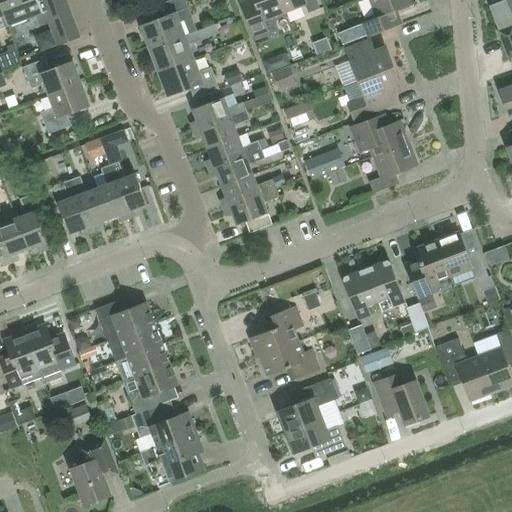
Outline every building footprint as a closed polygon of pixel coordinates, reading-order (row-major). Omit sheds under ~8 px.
[(0,0),(0,2),(9,27),(41,15),(35,0),(0,0)] [(45,0),(42,1),(54,35),(77,27),(66,0),(45,0)] [(142,26),(150,49),(184,36),(179,21),(191,17),(184,0),(170,0),(158,5),(162,18),(142,26)] [(252,36),(267,31),(263,21),(283,13),(278,0),(254,0),(257,7),(243,13),(252,36)] [(278,0),(283,13),(303,5),(307,15),(319,10),(314,0),(278,0)] [(369,0),(376,18),(362,23),(368,37),(393,27),(388,14),(411,5),(410,2),(412,0),(369,0)] [(0,2),(0,29),(1,29),(1,30),(9,27),(0,2)] [(150,49),(159,72),(193,59),(187,45),(218,33),(215,25),(184,36),(150,49)] [(509,63),(511,63),(511,62),(511,25),(497,31),(509,63)] [(81,39),(77,27),(54,35),(59,47),(81,39)] [(351,61),(359,80),(392,68),(384,48),(374,52),(370,40),(348,49),(353,60),(351,61)] [(279,70),(275,58),(263,62),(267,74),(279,70)] [(198,72),(193,59),(159,72),(168,96),(189,88),(194,100),(219,91),(210,67),(198,72)] [(46,84),(50,96),(82,85),(73,63),(51,71),(47,60),(25,68),(32,90),(46,84)] [(279,92),(296,85),(288,67),(272,74),(279,92)] [(359,80),(365,96),(346,104),(352,122),(373,114),(373,112),(395,103),(391,93),(400,89),(392,68),(359,80)] [(90,107),(82,85),(50,96),(55,108),(41,113),(49,134),(72,126),(68,115),(90,107)] [(255,100),(245,104),(248,111),(271,102),(265,87),(252,92),(255,100)] [(510,117),(511,115),(511,87),(500,92),(510,117)] [(191,122),(194,131),(247,111),(244,102),(228,107),(224,97),(193,109),(197,120),(191,122)] [(308,101),(284,111),(291,129),(315,120),(308,101)] [(203,137),(208,147),(239,136),(235,125),(250,120),(247,111),(194,131),(197,139),(203,137)] [(361,151),(371,147),(375,156),(408,143),(407,141),(411,140),(404,121),(378,130),(375,120),(352,129),(361,151)] [(272,145),(285,140),(281,129),(268,134),(272,145)] [(206,161),(209,169),(262,149),(258,140),(243,146),(239,136),(208,147),(212,158),(206,161)] [(99,140),(84,145),(90,160),(105,154),(99,140)] [(416,164),(408,143),(375,156),(383,177),(370,182),(374,193),(399,184),(395,172),(416,164)] [(56,149),(41,155),(48,170),(62,163),(56,149)] [(218,176),(222,186),(253,174),(250,164),(265,158),(262,149),(209,169),(212,178),(218,176)] [(334,150),(305,161),(313,180),(329,174),(341,169),(334,150)] [(136,174),(125,178),(119,162),(110,165),(130,218),(139,215),(136,209),(147,204),(136,174)] [(106,185),(96,189),(109,220),(119,216),(122,222),(130,218),(110,165),(109,165),(100,169),(106,185)] [(347,181),(342,169),(341,169),(329,174),(334,186),(347,181)] [(221,199),(224,207),(276,187),(273,179),(257,184),(253,174),(222,186),(226,197),(221,199)] [(81,176),(72,180),(92,233),(100,230),(98,224),(109,220),(96,189),(86,192),(81,176)] [(83,236),(92,233),(72,180),(63,183),(69,199),(59,203),(70,234),(81,230),(83,236)] [(272,224),(264,202),(279,196),(276,187),(224,207),(227,216),(233,213),(237,224),(246,221),(250,232),(272,224)] [(27,215),(16,219),(28,250),(38,246),(40,252),(50,249),(30,196),(21,199),(27,215)] [(0,207),(0,234),(11,263),(20,260),(18,254),(28,250),(16,219),(6,223),(0,207)] [(459,233),(437,242),(450,275),(471,267),(476,278),(481,292),(483,292),(488,304),(500,300),(490,276),(488,277),(487,274),(478,252),(468,256),(459,233)] [(0,260),(1,261),(3,266),(11,263),(0,234),(0,260)] [(418,300),(420,303),(424,313),(427,312),(437,308),(432,295),(428,284),(450,275),(437,242),(414,250),(423,273),(410,277),(419,300),(418,300)] [(389,260),(366,268),(379,302),(390,298),(393,307),(406,303),(389,260)] [(371,316),(368,306),(379,302),(366,268),(342,277),(359,320),(371,316)] [(319,304),(315,293),(303,298),(308,309),(319,304)] [(108,341),(120,336),(155,323),(147,302),(128,309),(124,299),(96,309),(103,329),(108,341)] [(78,321),(94,315),(90,301),(73,306),(78,321)] [(424,313),(420,303),(407,308),(416,333),(429,328),(432,327),(427,312),(424,313)] [(250,338),(257,357),(299,341),(295,330),(304,327),(296,306),(272,315),(276,327),(250,338)] [(120,336),(108,341),(107,341),(115,362),(163,344),(155,323),(120,336)] [(68,342),(55,347),(46,325),(26,333),(40,370),(59,363),(62,370),(77,365),(68,342)] [(358,355),(372,350),(362,325),(348,331),(358,355)] [(473,343),(492,336),(489,327),(470,333),(473,343)] [(501,349),(479,357),(492,392),(511,385),(511,377),(508,366),(511,364),(511,336),(509,330),(496,335),(501,349)] [(30,382),(27,375),(40,370),(26,333),(5,341),(13,362),(2,366),(10,389),(30,382)] [(467,361),(460,343),(459,339),(435,347),(437,352),(450,387),(463,382),(470,401),(492,392),(479,357),(467,361)] [(320,370),(312,349),(303,352),(299,341),(257,357),(258,358),(260,357),(267,376),(291,367),(296,379),(320,370)] [(118,372),(122,383),(171,364),(163,344),(115,362),(118,372)] [(79,352),(82,360),(98,354),(95,346),(79,352)] [(128,394),(136,414),(164,403),(160,393),(179,386),(171,364),(122,383),(127,395),(128,394)] [(108,376),(104,366),(90,372),(93,382),(108,376)] [(429,416),(416,380),(405,385),(401,373),(374,383),(383,408),(396,403),(405,425),(429,416)] [(278,411),(286,432),(322,419),(338,412),(334,401),(339,399),(331,378),(299,390),(304,401),(278,411)] [(66,408),(67,412),(73,427),(92,419),(86,405),(84,401),(66,408)] [(358,405),(364,419),(374,415),(368,401),(358,405)] [(170,419),(164,403),(136,414),(132,416),(140,438),(135,440),(140,453),(196,431),(189,411),(170,419)] [(347,446),(339,425),(343,424),(338,412),(322,419),(286,432),(294,453),(320,444),(324,455),(347,446)] [(0,436),(18,430),(12,415),(0,419),(0,436)] [(196,431),(140,453),(145,466),(150,464),(159,487),(191,474),(185,459),(204,451),(196,431)] [(114,466),(105,440),(82,449),(87,463),(71,469),(85,505),(111,495),(102,470),(114,466)]
